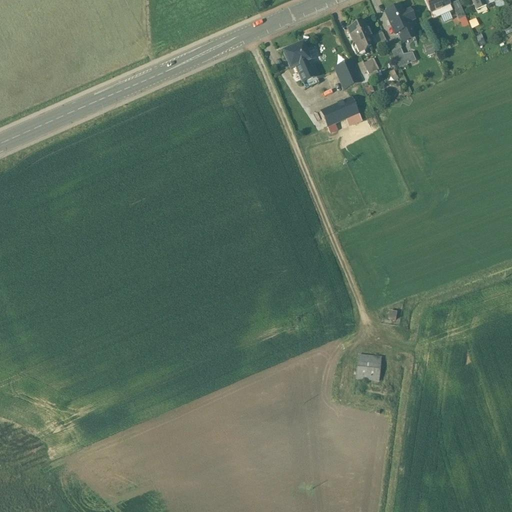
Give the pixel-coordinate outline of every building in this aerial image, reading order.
[(446,0),(423,0),(430,15),(434,13),(436,19),(452,12),(446,0)] [(470,0),(476,12),(485,7),(481,0),(470,0)] [(499,0),(492,0),(495,6),(495,5),(497,9),(503,7),(499,0)] [(458,2),(451,5),(458,21),(465,18),(458,2)] [(414,39),(400,8),(385,14),(392,30),(396,28),(402,44),(414,39)] [(364,23),(347,31),(354,45),(351,46),(355,56),(357,57),(365,53),(365,51),(370,49),(371,47),(367,40),(371,38),(364,23)] [(302,45),(283,54),(290,71),(295,69),(302,85),(316,79),(309,63),(309,62),(302,45)] [(431,48),(424,51),(426,56),(434,53),(431,48)] [(400,50),(391,53),(398,70),(407,66),(400,50)] [(357,66),(360,74),(367,71),(369,76),(378,72),(373,59),(357,66)] [(351,62),(334,70),(344,92),(346,91),(355,87),(361,85),(351,62)] [(355,87),(346,91),(348,95),(352,95),(357,93),(355,87)] [(351,100),(320,114),(326,128),(358,115),(351,100)] [(396,314),(389,313),(387,320),(395,321),(396,314)] [(381,359),(357,357),(355,376),(379,379),(381,359)]
